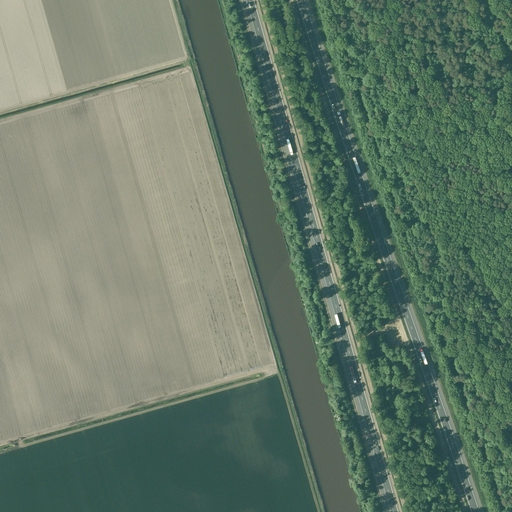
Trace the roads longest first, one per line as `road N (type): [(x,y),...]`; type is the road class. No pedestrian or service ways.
road 1 (motorway): [(475,511),(300,0)]
road 2 (motorway): [(249,0),(394,511)]
road 3 (track): [(0,452),(267,375)]
road 4 (track): [(505,511),(423,271)]
